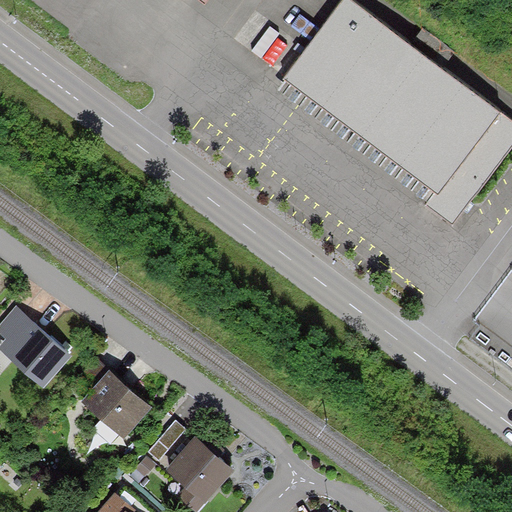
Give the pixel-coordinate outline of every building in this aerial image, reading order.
[(511,114),(360,0),(339,0),(277,82),(428,196),(426,198),(450,217),(511,135),(511,114)] [(76,356),(21,305),(0,327),(18,344),(5,357),(42,392),(76,356)] [(151,409),(105,371),(78,401),(123,441),(151,409)] [(230,468),(190,436),(163,469),(202,501),(230,468)] [(136,511),(142,506),(117,486),(97,511),(136,511)]
